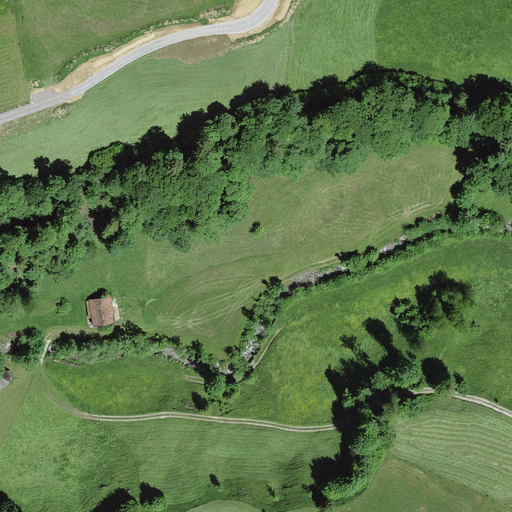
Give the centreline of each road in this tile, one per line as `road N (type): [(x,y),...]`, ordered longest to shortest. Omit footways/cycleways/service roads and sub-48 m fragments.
road 1 (track): [(113,329),(52,334),(40,360),(48,389),(86,417),(172,414),(315,429),(416,391),(464,395),(511,412)]
road 2 (track): [(265,0),(252,20),(142,49),(47,106),(0,123)]
